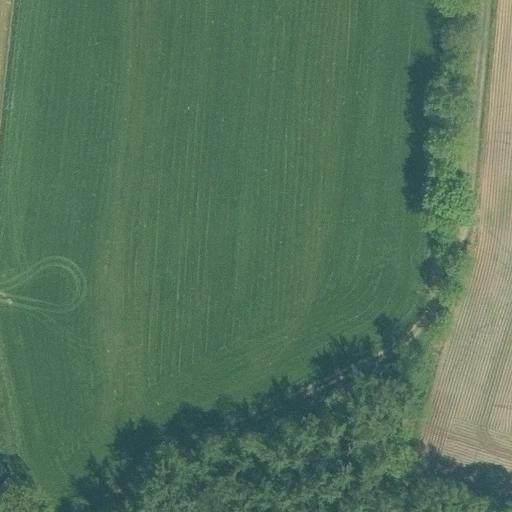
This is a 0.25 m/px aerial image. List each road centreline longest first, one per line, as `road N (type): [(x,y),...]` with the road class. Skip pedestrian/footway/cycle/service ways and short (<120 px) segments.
road 1 (track): [(382,511),(423,323),(450,259),(481,0)]
road 2 (track): [(79,511),(423,323)]
